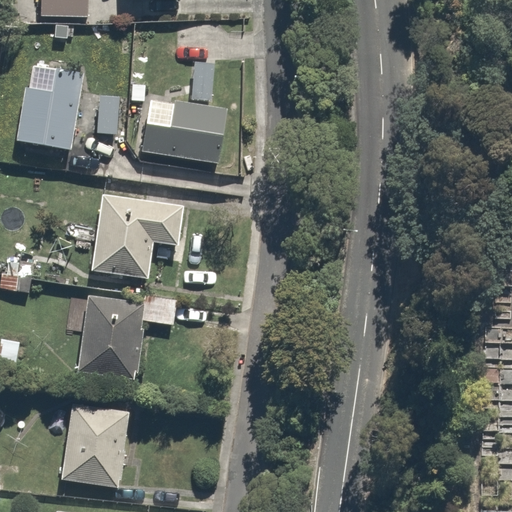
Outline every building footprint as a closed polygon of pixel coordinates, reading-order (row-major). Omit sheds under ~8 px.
[(79,75),(31,66),(17,141),(65,150),(79,75)] [(119,95),(96,95),(96,132),(119,132),(119,95)] [(150,96),(142,155),(219,166),(228,107),(150,96)] [(182,200),(103,193),(95,275),(154,281),(157,242),(178,244),(182,200)] [(0,271),(0,290),(32,293),(33,274),(0,271)] [(78,376),(137,383),(144,329),(175,332),(178,304),(88,293),(78,376)] [(0,375),(18,377),(21,341),(0,338),(0,375)] [(132,411),(75,402),(64,476),(121,485),(132,411)]
